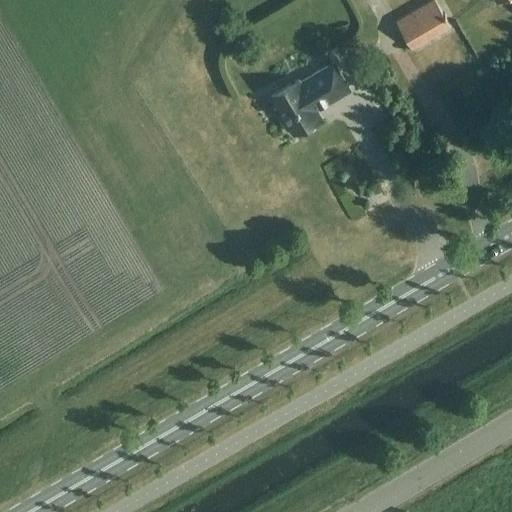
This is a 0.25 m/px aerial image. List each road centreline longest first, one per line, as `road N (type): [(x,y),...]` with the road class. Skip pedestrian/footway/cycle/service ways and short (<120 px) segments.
road 1 (tertiary): [(30,511),(511,235)]
road 2 (unclassified): [(365,511),(511,424)]
